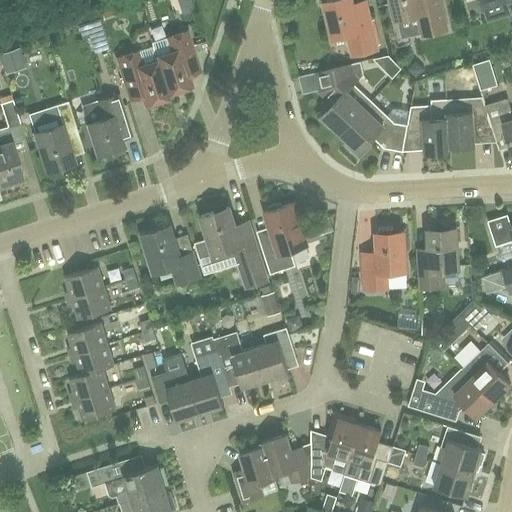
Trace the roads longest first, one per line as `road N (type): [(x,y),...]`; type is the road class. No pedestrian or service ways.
road 1 (residential): [(198,511),(185,449),(324,389)]
road 2 (residential): [(0,246),(198,182)]
road 3 (residential): [(324,389),(350,187)]
road 4 (residential): [(48,414),(0,248)]
road 5 (residential): [(198,182),(258,23)]
road 6 (residential): [(511,188),(350,187)]
road 7 (residential): [(297,156),(258,23)]
